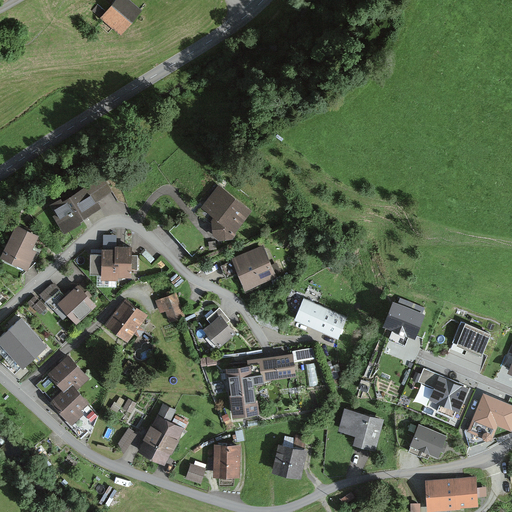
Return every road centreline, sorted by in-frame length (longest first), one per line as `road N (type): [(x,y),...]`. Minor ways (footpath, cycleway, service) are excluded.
road 1 (residential): [(0,315),(89,233),(134,222),(188,275),(233,298),(268,350)]
road 2 (residential): [(0,377),(97,457),(261,511)]
road 3 (tertiary): [(0,173),(249,13)]
road 4 (residential): [(269,511),(370,476),(475,460),(511,441)]
